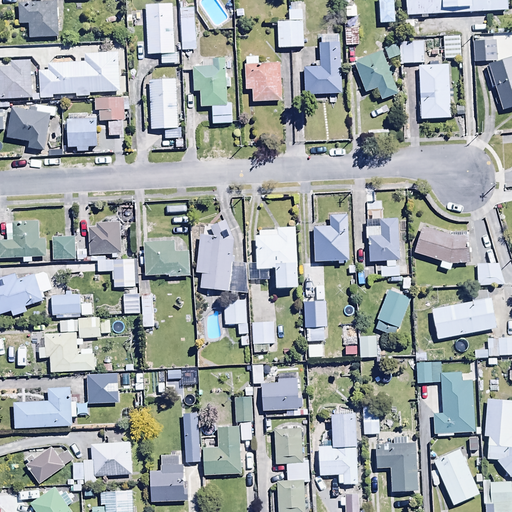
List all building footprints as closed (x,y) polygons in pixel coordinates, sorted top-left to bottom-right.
[(406,0),(407,9),(508,2),(508,0),(406,0)] [(57,4),(21,5),(21,27),(30,26),(30,40),(58,40),(57,4)] [(291,23),(278,23),(278,50),(305,50),(305,48),(310,48),(310,39),(305,39),(304,6),(290,6),(291,23)] [(174,8),(147,9),(148,57),(161,57),(162,67),(179,67),(179,55),(175,55),(174,8)] [(195,10),(182,11),(184,52),(198,51),(195,10)] [(359,30),(345,30),(346,48),(360,47),(359,30)] [(462,62),(461,37),(445,39),(453,45),(452,50),(445,53),(446,62),(462,62)] [(485,37),(474,38),(474,64),(497,64),(497,43),(485,43),(485,37)] [(343,97),(343,45),(340,45),(340,38),(322,38),(322,45),(320,45),(320,64),(316,64),(316,69),(305,69),(306,97),(343,97)] [(424,44),(401,44),(401,57),(401,66),(425,66),(424,44)] [(401,57),(396,46),(385,50),(389,62),(401,57)] [(85,64),(49,66),(49,73),(38,74),(40,101),(53,100),(53,98),(76,96),(76,100),(91,99),(90,96),(121,94),(118,54),(85,57),(85,64)] [(382,55),(355,66),(367,95),(378,91),(383,104),(400,97),(382,55)] [(282,65),(259,65),(259,60),(247,60),(248,66),(246,66),(247,92),(253,92),(254,104),(283,104),(282,65)] [(511,110),(511,60),(486,69),(493,90),(496,89),(504,113),(511,110)] [(227,105),(227,62),(204,62),(204,69),(194,69),(194,94),(202,94),(202,110),(213,110),(213,126),(232,126),(232,105),(227,105)] [(13,70),(0,70),(0,101),(34,100),(32,63),(13,64),(13,70)] [(450,67),(420,68),(421,121),(452,121),(450,67)] [(177,82),(150,83),(152,132),(166,132),(166,141),(176,141),(176,150),(184,150),(184,141),(179,141),(177,82)] [(130,101),(95,102),(95,114),(100,114),(101,124),(109,124),(109,139),(124,138),(124,130),(127,130),(127,122),(130,122),(130,101)] [(38,115),(14,110),(8,141),(31,145),(30,151),(45,154),(52,119),(56,120),(58,110),(40,106),(38,115)] [(98,121),(69,122),(70,150),(78,150),(78,154),(92,154),(92,150),(99,149),(98,121)] [(316,229),(317,264),(339,263),(339,266),(349,266),(348,217),(332,217),(332,229),(316,229)] [(399,221),(367,222),(367,242),(370,242),(370,265),(388,264),(388,270),(381,270),(382,279),(400,279),(400,276),(407,276),(406,269),(397,269),(397,263),(400,263),(399,221)] [(203,277),(201,292),(247,296),(247,267),(233,266),(234,242),(228,223),(211,229),(216,240),(200,239),(196,276),(203,277)] [(0,242),(0,261),(24,260),(24,265),(33,264),(33,260),(47,259),(46,241),(42,241),(41,224),(9,225),(9,242),(0,242)] [(91,252),(91,256),(122,255),(122,225),(98,225),(98,231),(89,231),(89,236),(77,236),(77,261),(87,261),(87,252),(91,252)] [(279,233),(260,233),(261,238),(257,238),(257,265),(249,265),(249,283),(271,282),(271,271),(279,271),(279,291),(300,291),(297,229),(279,229),(279,233)] [(423,229),(415,255),(443,264),(441,270),(451,273),(453,266),(471,266),(470,239),(455,238),(423,229)] [(76,239),(53,239),(54,263),(76,262),(76,239)] [(177,244),(145,244),(146,279),(170,278),(170,280),(191,280),(190,255),(177,255),(177,244)] [(135,262),(98,263),(98,275),(114,275),(115,290),(136,290),(135,262)] [(478,288),(505,287),(500,265),(477,266),(478,288)] [(17,275),(0,280),(0,318),(13,315),(14,319),(28,315),(26,309),(45,303),(43,295),(53,292),(47,275),(37,278),(36,277),(19,282),(17,275)] [(379,324),(376,332),(394,339),(411,303),(389,293),(377,323),(379,324)] [(433,312),(439,342),(498,330),(492,302),(489,302),(488,293),(471,293),(473,305),(433,312)] [(93,318),(93,307),(82,307),(81,297),(72,297),(72,294),(67,294),(67,298),(52,299),(53,318),(57,318),(57,320),(81,319),(81,318),(93,318)] [(152,298),(142,299),(143,330),(153,329),(152,298)] [(247,303),(225,303),(225,327),(239,327),(239,337),(247,337),(247,303)] [(327,304),(305,305),(307,345),(325,344),(325,330),(327,330),(327,304)] [(80,321),(80,340),(102,340),(102,336),(110,336),(110,323),(100,323),(100,321),(80,321)] [(60,323),(61,334),(78,334),(78,322),(60,323)] [(274,324),(253,325),(254,355),(270,355),(269,348),(275,347),(274,324)] [(46,350),(40,350),(40,361),(51,361),(51,375),(95,375),(95,356),(92,356),(92,351),(82,351),(82,357),(78,357),(78,347),(83,348),(83,342),(78,342),(78,336),(46,336),(46,350)] [(378,339),(360,340),(360,361),(378,360),(378,339)] [(511,341),(489,341),(489,352),(475,352),(475,361),(488,361),(488,359),(511,358),(511,341)] [(455,436),(476,435),(473,384),(463,385),(463,375),(442,376),(441,365),(416,366),(417,386),(442,384),(444,415),(433,416),(434,436),(438,436),(438,440),(455,439),(455,436)] [(254,374),(254,386),(264,386),(265,375),(254,374)] [(119,376),(87,377),(88,406),(121,405),(119,376)] [(144,393),(144,376),(137,376),(137,385),(135,385),(135,393),(144,393)] [(263,387),(265,414),(299,413),(298,382),(278,382),(278,387),(263,387)] [(15,406),(15,431),(72,429),(72,420),(77,419),(77,404),(72,404),(71,390),(49,391),(50,404),(15,406)] [(252,400),(237,401),(238,424),(253,423),(252,400)] [(511,403),(488,402),(485,439),(488,439),(488,461),(498,462),(511,480),(511,479),(511,403)] [(379,409),(364,409),(364,436),(380,436),(379,409)] [(357,417),(333,417),(334,449),(320,449),(321,478),(340,478),(340,486),(345,486),(345,487),(359,487),(357,417)] [(252,425),(241,426),(242,443),(253,443),(252,425)] [(204,451),(205,478),(242,477),(240,430),(218,431),(219,450),(204,451)] [(302,432),(276,432),(276,467),(288,467),(288,483),(278,484),(278,511),(305,511),(305,484),(309,484),(309,464),(302,464),(302,432)] [(201,434),(186,434),(186,465),(201,465),(201,434)] [(478,438),(469,438),(469,453),(478,453),(478,438)] [(395,448),(377,448),(378,471),(392,471),(393,494),(417,493),(416,445),(409,445),(409,439),(394,439),(395,448)] [(92,462),(84,463),(84,487),(94,487),(94,478),(133,477),(132,445),(120,446),(119,440),(112,440),(112,446),(92,447),(92,462)] [(30,464),(27,467),(41,487),(66,469),(53,450),(37,461),(34,456),(27,461),(30,464)] [(462,451),(435,463),(455,509),(481,498),(462,451)] [(181,457),(162,458),(162,473),(151,474),(152,505),(188,504),(188,491),(185,491),(184,468),(181,468),(181,457)] [(83,465),(74,465),(74,482),(83,482),(83,465)] [(491,483),(484,483),(484,507),(487,507),(487,511),(511,511),(511,496),(511,485),(491,485),(491,483)] [(55,491),(32,506),(35,511),(70,511),(69,509),(75,504),(68,493),(60,498),(55,491)] [(134,511),(134,495),(102,495),(102,507),(107,507),(107,509),(92,509),(91,511),(134,511)] [(358,511),(359,497),(346,497),(346,500),(341,500),(341,508),(346,508),(346,511),(358,511)]
